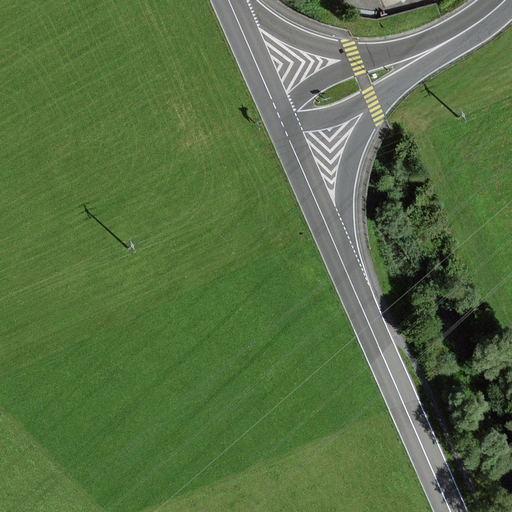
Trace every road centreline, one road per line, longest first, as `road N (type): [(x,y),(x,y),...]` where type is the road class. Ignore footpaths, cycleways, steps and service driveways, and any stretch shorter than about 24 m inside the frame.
road 1 (primary): [(340,257),(450,511)]
road 2 (primary): [(340,257),(353,150),(388,90)]
road 3 (primary): [(377,56),(303,42),(231,8)]
road 4 (primary): [(279,118),(340,257)]
road 5 (primary): [(231,8),(279,118)]
